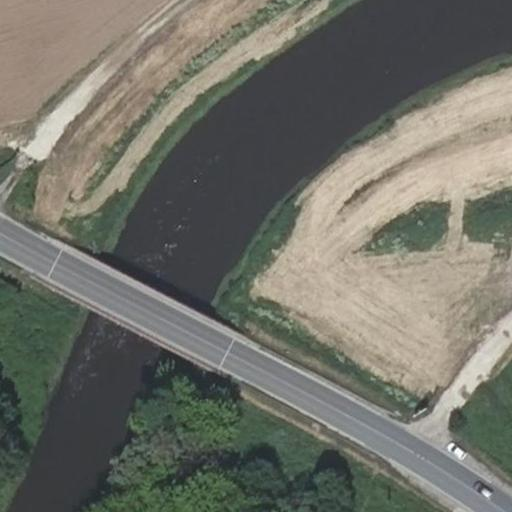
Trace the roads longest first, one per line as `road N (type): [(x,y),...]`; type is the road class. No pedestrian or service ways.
road 1 (secondary): [(508,511),(424,455),(0,232)]
road 2 (track): [(20,170),(167,0)]
road 3 (track): [(424,455),(511,333)]
